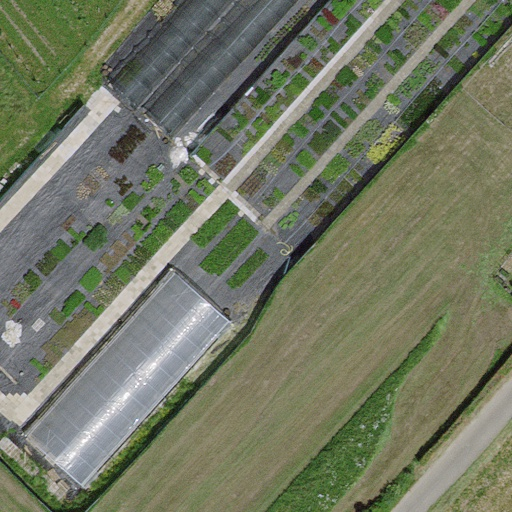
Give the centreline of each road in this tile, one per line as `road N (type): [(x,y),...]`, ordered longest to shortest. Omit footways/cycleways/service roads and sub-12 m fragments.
road 1 (track): [(153,0),(0,166)]
road 2 (track): [(511,399),(411,511)]
